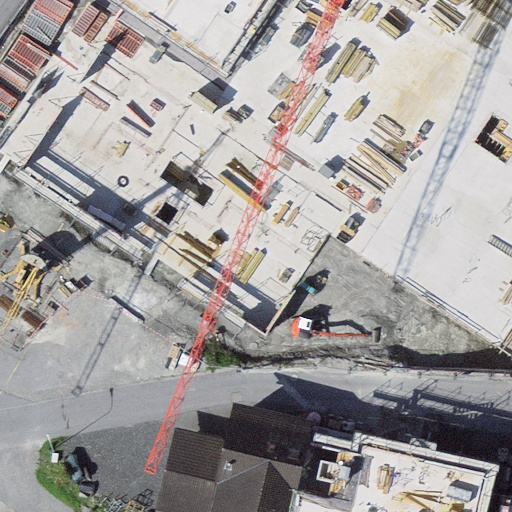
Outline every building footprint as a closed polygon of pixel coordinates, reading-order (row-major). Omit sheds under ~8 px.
[(248,0),(132,0),(214,53),(248,0)] [(345,212),(103,52),(22,174),(264,334),(345,212)] [(511,69),(398,248),(511,320),(511,69)] [(233,405),(225,440),(176,429),(156,511),(295,511),(316,424),(233,405)] [(295,511),(488,511),(499,466),(316,424),(295,511)]
